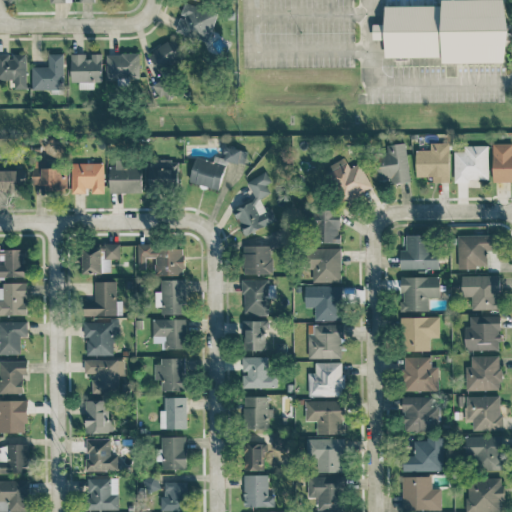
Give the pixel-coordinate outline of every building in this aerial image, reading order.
[(442,0),(442,5),(384,6),(384,24),(373,24),(373,39),(385,39),(385,57),(442,56),(443,62),(507,62),(506,0),(442,0)] [(175,31),(208,42),(218,12),(185,1),(180,15),(175,31)] [(185,57),(175,38),(151,50),(160,69),(185,57)] [(143,52),(106,54),(107,78),(143,77),(143,52)] [(26,88),(26,54),(11,54),(11,53),(0,53),(0,79),(14,79),(14,88),(26,88)] [(32,89),(63,89),(64,53),(49,53),(48,67),(32,66),(32,89)] [(101,81),(102,54),(89,53),(89,54),(70,53),(70,81),(79,82),(78,88),(94,89),(94,81),(101,81)] [(383,145),(384,152),(373,154),(377,181),(392,179),(392,184),(411,181),(405,142),(383,145)] [(416,149),(416,176),(433,176),(433,181),(450,181),(449,142),(430,142),(431,149),(416,149)] [(511,142),(492,143),(493,183),(511,182),(511,142)] [(455,180),(489,179),(488,145),(464,145),(464,151),(454,151),(455,180)] [(246,149),(225,147),(224,161),(245,163),(246,149)] [(226,164),(196,156),(189,181),(219,189),(226,164)] [(372,186),(360,163),(350,168),(345,157),(326,167),(342,200),(372,186)] [(178,159),(148,160),(149,188),(179,187),(178,159)] [(46,184),(46,190),(66,190),(67,168),(39,167),(39,161),(33,161),(32,184),(46,184)] [(104,163),(71,163),(71,193),(89,193),(104,193),(104,163)] [(109,193),(142,192),(141,163),(118,163),(118,166),(108,166),(109,193)] [(26,170),(0,169),(0,188),(25,190),(26,170)] [(277,220),(272,208),(266,210),(260,197),(270,193),(266,184),(271,182),(266,172),(247,180),(255,199),(233,209),(244,235),(277,220)] [(340,242),(340,212),(316,212),(316,242),(340,242)] [(271,231),(273,247),(291,245),(289,229),(271,231)] [(406,235),(406,249),(400,249),(401,269),(439,268),(439,252),(431,252),(431,234),(406,235)] [(458,267),(486,267),(486,250),(495,250),(495,234),(458,235),(458,267)] [(120,243),(101,243),(101,246),(83,246),(82,273),(111,273),(111,258),(120,258),(120,243)] [(184,274),(184,244),(137,244),(137,270),(145,270),(146,257),(155,257),(155,274),(184,274)] [(273,274),(272,245),(244,245),(244,274),(273,274)] [(0,276),(26,276),(25,248),(0,248),(0,259),(4,259),(4,264),(0,264),(0,276)] [(311,282),(341,281),(341,248),(311,248),(311,282)] [(471,309),(500,309),(499,274),(461,275),(462,296),(471,296),(471,309)] [(401,276),(401,311),(428,310),(428,297),(440,297),(440,276),(401,276)] [(160,313),(184,314),(185,279),(161,279),(161,291),(155,291),(155,306),(161,306),(160,313)] [(269,314),(269,279),(243,279),(242,314),(269,314)] [(122,314),(122,300),(117,300),(116,280),(94,281),(95,301),(85,301),(86,315),(122,314)] [(0,314),(27,314),(27,302),(26,302),(25,283),(0,283),(0,314)] [(305,307),(315,307),(314,319),(342,320),(343,286),(305,285),(305,307)] [(500,349),(499,315),(469,316),(470,326),(465,326),(465,350),(500,349)] [(439,316),(401,317),(401,350),(430,350),(430,337),(439,337),(439,316)] [(163,348),(186,348),(185,318),(152,319),(153,342),(163,342),(163,348)] [(0,351),(0,354),(21,354),(20,336),(27,336),(27,320),(0,320),(0,351)] [(266,320),(243,320),(243,350),(267,350),(266,320)] [(83,321),(83,336),(86,336),(86,354),(116,355),(117,321),(83,321)] [(342,357),(341,323),(307,324),(308,358),(342,357)] [(466,390),(501,389),(500,355),(470,355),(471,366),(465,366),(466,390)] [(242,356),(242,372),(243,388),(277,387),(277,373),(268,374),(268,356),(242,356)] [(438,390),(438,366),(431,366),(431,356),(403,356),(403,390),(438,390)] [(84,375),(92,375),(92,392),(118,392),(118,376),(124,376),(124,359),(84,359),(84,375)] [(154,379),(161,379),(161,390),(185,391),(186,359),(154,359),(154,379)] [(0,392),(23,392),(23,374),(28,374),(27,360),(0,360),(0,392)] [(308,372),(308,396),(344,395),(343,361),(315,362),(315,372),(308,372)] [(501,430),(501,395),(464,395),(465,421),(472,421),(472,430),(501,430)] [(244,396),(243,427),(268,427),(269,417),(270,417),(270,396),(244,396)] [(432,396),(403,397),(404,431),(439,430),(438,406),(432,406),(432,396)] [(186,397),(164,397),(165,410),(159,410),(160,428),(187,428),(186,397)] [(0,399),(0,432),(28,432),(27,399),(0,399)] [(85,432),(113,432),(114,419),(109,419),(110,400),(86,399),(85,432)] [(316,434),(344,433),(344,400),(305,400),(305,421),(316,420),(316,434)] [(289,437),(275,433),(272,448),(285,452),(289,437)] [(502,435),(465,436),(465,457),(476,457),(476,470),(503,469),(502,435)] [(187,469),(186,436),(159,436),(160,459),(162,459),(162,469),(187,469)] [(110,438),(86,439),(87,458),(84,458),(85,471),(118,470),(117,454),(111,455),(110,438)] [(307,457),(314,457),(314,471),(344,471),(345,438),(307,438),(307,457)] [(403,471),(444,470),(443,438),(414,438),(414,455),(403,455),(403,471)] [(245,470),(265,469),(264,443),(245,443),(245,470)] [(243,475),(244,507),(275,506),(275,494),(269,495),(268,474),(243,475)] [(307,475),(307,496),(318,496),(318,509),(343,509),(343,475),(307,475)] [(442,510),(441,488),(432,488),(432,475),(402,476),(403,510),(442,510)] [(150,490),(157,488),(153,476),(146,479),(150,490)] [(118,509),(118,477),(88,477),(88,509),(118,509)] [(467,511),(503,511),(502,477),(467,478),(467,511)] [(0,510),(28,510),(28,479),(0,479),(0,510)] [(160,510),(187,510),(187,481),(164,481),(165,496),(160,496),(160,510)]
